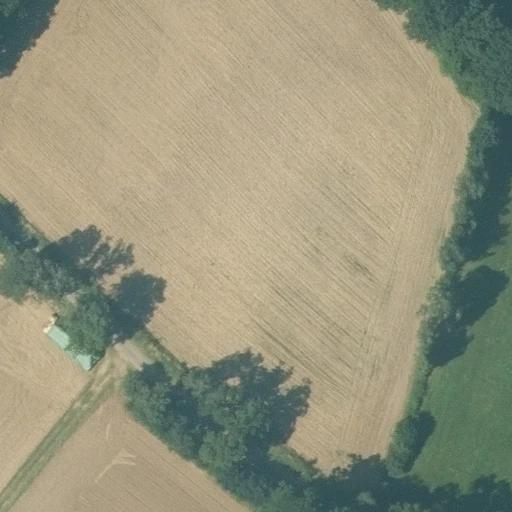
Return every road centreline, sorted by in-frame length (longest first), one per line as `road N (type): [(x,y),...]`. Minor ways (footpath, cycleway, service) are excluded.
road 1 (residential): [(0,218),(167,379),(337,511)]
road 2 (track): [(133,347),(3,511)]
